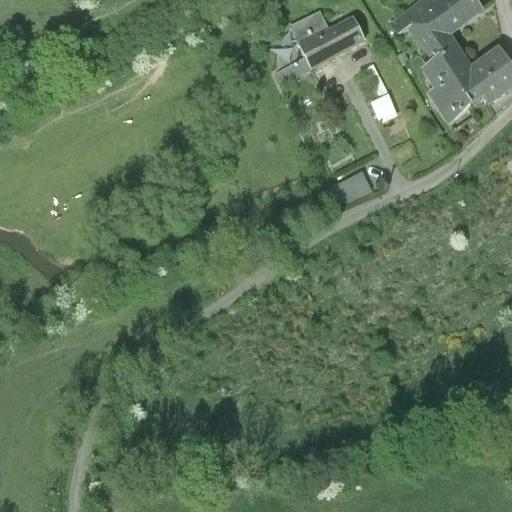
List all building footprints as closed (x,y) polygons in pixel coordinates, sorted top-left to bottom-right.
[(464,95),(480,83),(470,69),(447,37),(481,13),(471,0),(437,0),(432,4),(429,0),(422,0),(387,26),(396,39),(408,30),(432,63),(422,70),(436,89),(430,93),(449,119),(470,104),(464,95)] [(319,15),(291,29),(299,47),(328,33),(319,15)] [(363,43),(352,21),(328,33),(299,47),(306,60),(311,69),(363,43)] [(511,70),(498,50),(470,69),(480,83),(464,95),(470,104),(480,99),(486,108),(511,89),(511,70)] [(311,69),(306,60),(276,74),(280,83),(311,69)] [(396,113),(387,95),(370,103),(379,121),(396,113)] [(372,186),(363,168),(327,187),(335,204),(372,186)]
